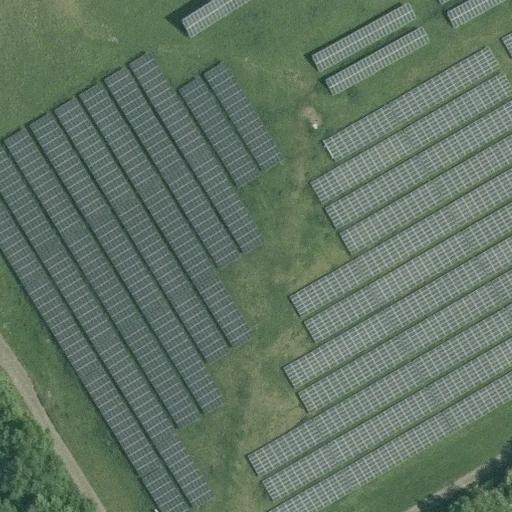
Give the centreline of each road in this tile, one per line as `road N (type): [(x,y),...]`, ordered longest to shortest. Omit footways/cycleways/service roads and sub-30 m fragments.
road 1 (unknown): [(0,149),(231,0)]
road 2 (unclassified): [(98,511),(0,347)]
